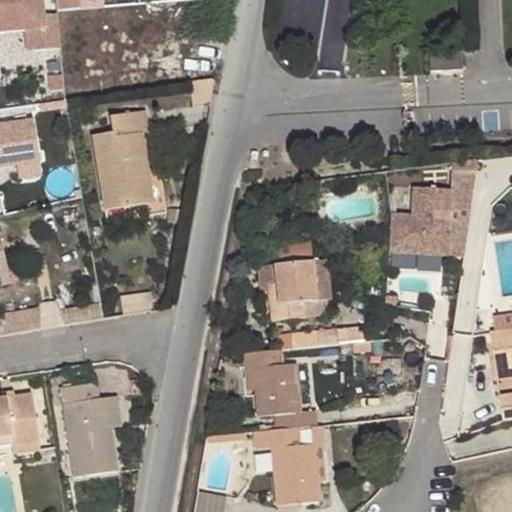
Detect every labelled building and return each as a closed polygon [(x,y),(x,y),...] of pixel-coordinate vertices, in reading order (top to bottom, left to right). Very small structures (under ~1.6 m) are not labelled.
[(0,0),(0,26),(29,24),(31,42),(55,40),(53,17),(41,18),(39,0),(0,0)] [(90,133),(101,209),(146,203),(135,134),(147,132),(143,110),(107,115),(110,131),(90,133)] [(34,116),(0,120),(0,163),(18,161),(16,155),(39,152),(34,116)] [(39,152),(16,155),(18,161),(39,158),(39,152)] [(388,217),(387,254),(447,256),(450,191),(412,189),(410,217),(388,216),(388,217)] [(316,303),(311,263),(273,267),(275,288),(267,289),(271,321),(305,318),(304,304),(316,303)] [(40,308),(0,312),(0,316),(2,332),(42,328),(40,308)] [(511,330),(489,333),(494,377),(511,375),(511,330)] [(278,352),(243,355),(244,370),(253,370),(257,416),(272,415),(275,432),(288,430),(298,430),(311,429),(317,428),(315,410),(298,411),(294,365),(280,366),(278,352)] [(118,471),(111,428),(107,397),(97,398),(95,382),(61,387),(75,477),(118,471)] [(0,436),(15,435),(16,442),(17,445),(39,442),(32,392),(0,396),(0,436)] [(511,394),(497,397),(500,420),(511,418),(511,394)] [(107,397),(111,428),(123,426),(119,395),(107,397)] [(323,444),(323,427),(317,428),(311,429),(313,444),(318,482),(324,481),(320,444),(323,444)] [(275,432),(253,434),(256,451),(271,449),(275,506),(319,502),(318,482),(313,444),(299,446),(290,446),(288,430),(275,432)] [(299,446),(298,430),(288,430),(290,446),(299,446)] [(0,436),(0,444),(16,442),(15,435),(0,436)] [(40,448),(39,442),(17,445),(18,453),(40,448)] [(224,511),(226,497),(201,494),(198,511),(224,511)]
